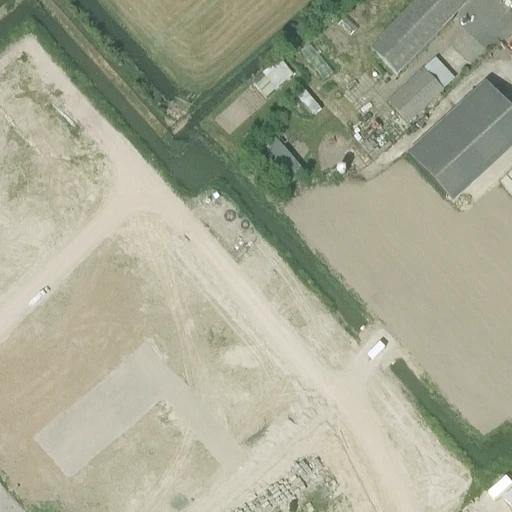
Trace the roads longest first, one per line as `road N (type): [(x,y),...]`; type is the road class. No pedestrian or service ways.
road 1 (residential): [(337,391),(145,183)]
road 2 (residential): [(145,183),(0,316)]
road 3 (residential): [(26,45),(145,183)]
road 4 (residential): [(202,511),(337,391)]
road 5 (unknown): [(16,301),(107,409)]
road 6 (residential): [(407,511),(380,453),(337,391)]
